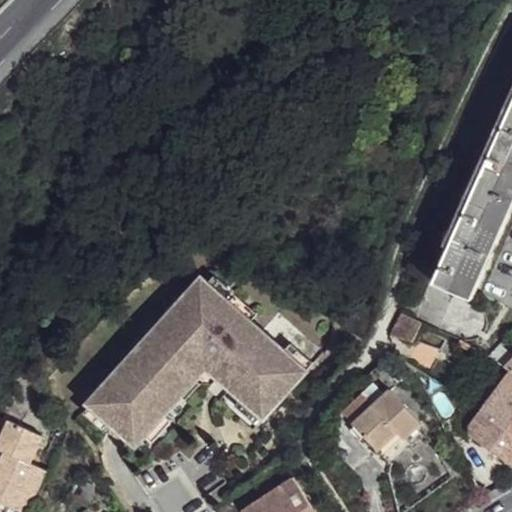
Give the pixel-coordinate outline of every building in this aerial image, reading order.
[(511,99),(435,279),(472,295),(511,204),(511,99)] [(216,275),(209,283),(249,320),(256,313),(216,275)] [(203,277),(90,403),(92,405),(113,424),(137,445),(146,434),(165,414),(182,395),(179,393),(204,365),(218,378),(240,398),(263,418),(305,371),(282,350),(260,330),(249,320),(209,283),(203,277)] [(407,280),(401,292),(419,299),(425,287),(407,280)] [(403,308),(394,330),(415,332),(423,317),(403,308)] [(288,343),(282,350),(305,371),(311,364),(288,343)] [(204,365),(179,393),(182,395),(186,399),(201,383),(209,383),(211,385),(218,378),(204,365)] [(511,460),(511,371),(485,408),(483,412),(471,429),(470,432),(472,435),(508,461),(511,460)] [(354,416),(376,443),(397,426),(404,434),(423,418),(394,383),(384,390),(374,377),(343,403),(354,416)] [(240,398),(233,405),(256,425),(263,418),(240,398)] [(92,405),(85,412),(106,431),(113,424),(92,405)] [(165,414),(146,434),(153,441),(173,420),(165,414)] [(9,424),(0,443),(0,453),(7,457),(0,472),(0,505),(14,511),(33,511),(42,493),(50,475),(31,466),(43,440),(9,424)] [(397,426),(376,443),(383,451),(404,434),(397,426)] [(310,511),(288,478),(239,511),(238,511),(310,511)] [(78,479),(61,486),(72,510),(100,498),(93,482),(78,479)]
